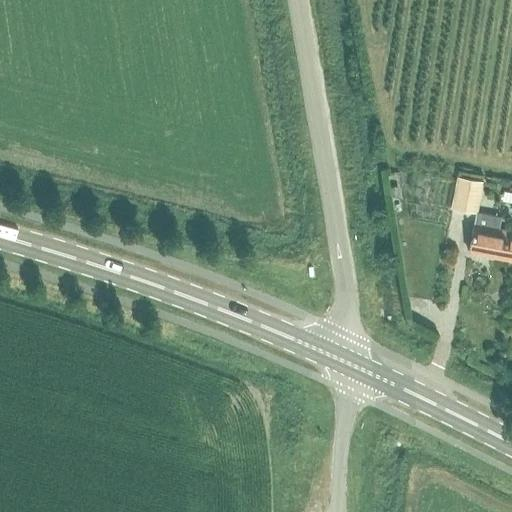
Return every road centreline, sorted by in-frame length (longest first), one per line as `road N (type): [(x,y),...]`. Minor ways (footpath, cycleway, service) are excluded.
road 1 (primary): [(351,368),(182,297),(0,242)]
road 2 (unclassified): [(351,368),(296,0)]
road 3 (primary): [(511,448),(351,368)]
road 4 (unclassified): [(336,511),(351,368)]
